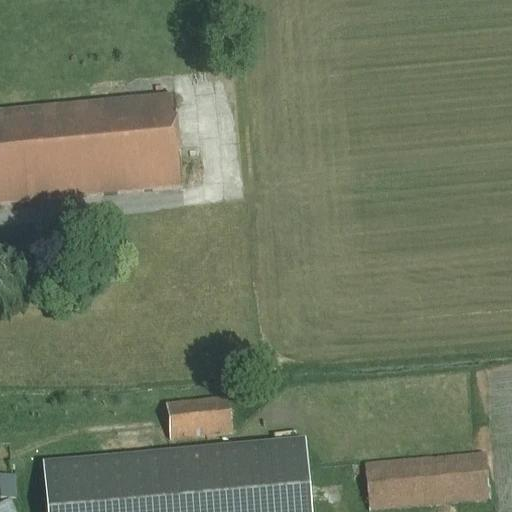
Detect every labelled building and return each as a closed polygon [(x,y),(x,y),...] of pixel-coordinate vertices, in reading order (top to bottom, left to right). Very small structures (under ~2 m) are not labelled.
[(0,205),(182,190),(174,99),(0,114),(0,205)] [(169,442),(234,435),(229,401),(166,408),(169,442)] [(48,511),(310,511),(305,445),(44,466),(48,511)] [(486,455),(364,467),(369,511),(385,511),(490,502),(486,455)] [(15,477),(0,477),(0,492),(1,500),(17,499),(15,477)]
